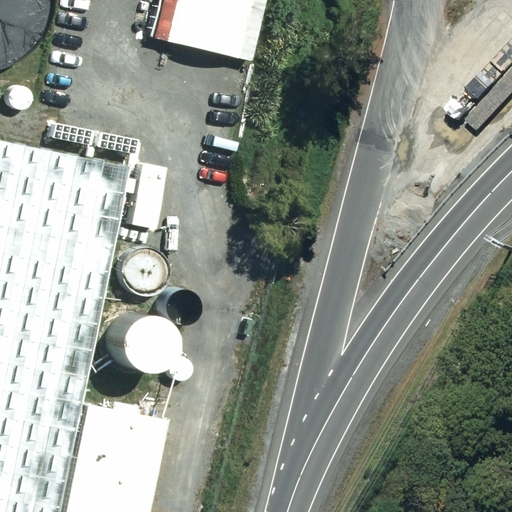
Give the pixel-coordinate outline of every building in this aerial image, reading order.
[(0,0),(0,56),(193,100),(215,0),(0,0)] [(0,511),(55,511),(127,178),(0,151),(0,511)] [(133,183),(136,185),(140,186),(143,185),(147,184),(149,182),(151,178),(152,175),(151,171),(149,168),(146,166),(143,165),(139,165),(136,166),(134,167),(132,170),(130,173),(130,176),(131,180),(133,183)] [(162,188),(165,190),(168,191),(172,191),(175,190),(178,187),(180,184),(180,180),(180,177),(178,174),(175,171),(171,170),(168,170),(165,171),(162,173),(160,175),(159,179),(159,182),(160,185),(162,188)] [(187,193),(190,195),(194,196),(197,196),(201,194),(203,192),(205,189),(206,185),(205,182),(203,178),(200,176),(197,175),(193,175),(190,176),(188,178),(186,180),(184,184),(184,187),(185,190),(187,193)] [(130,285),(136,289),(143,291),(151,291),(158,288),(163,283),(167,276),(168,268),(166,261),(162,254),(156,250),(149,247),(142,247),(136,249),(130,253),(126,259),(123,265),(123,272),(125,278),(130,285)] [(128,337),(133,343),(139,348),(147,350),(155,349),(162,346),(168,340),(171,333),(172,325),(170,317),(166,311),(160,306),(152,304),(145,304),(138,306),(132,310),(128,316),(126,323),(126,330),(128,337)] [(89,395),(68,511),(143,511),(162,409),(89,395)]
